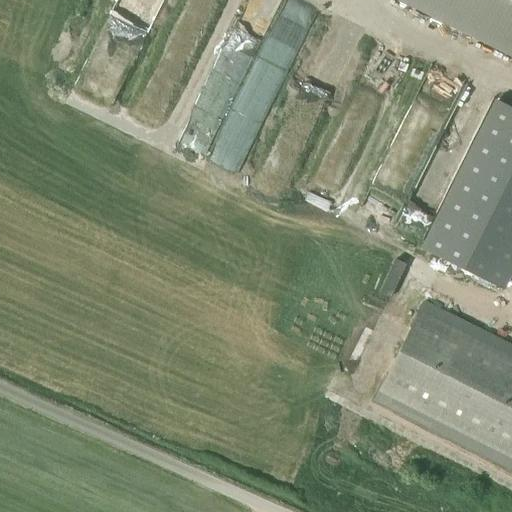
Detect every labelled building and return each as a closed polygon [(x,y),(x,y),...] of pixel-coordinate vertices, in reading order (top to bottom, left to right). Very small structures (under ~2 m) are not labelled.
[(511,0),(403,0),(511,54),(511,0)] [(326,36),(310,63),(327,73),(343,46),(326,36)] [(201,76),(186,120),(211,129),(226,85),(201,76)] [(511,270),(511,109),(496,102),(422,253),(502,292),(511,270)] [(511,349),(423,305),(378,395),(511,461),(511,349)]
